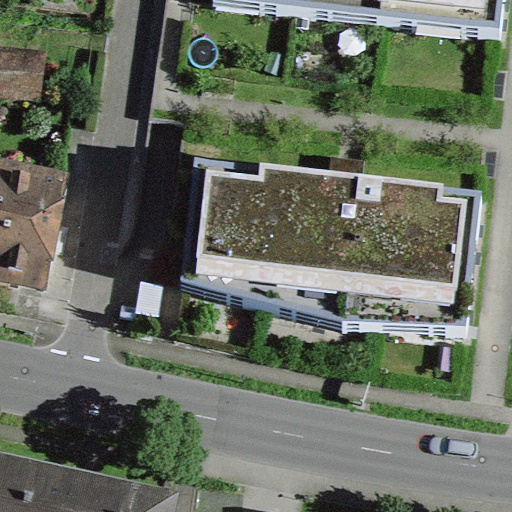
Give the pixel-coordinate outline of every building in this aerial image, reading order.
[(506,0),(215,0),(215,10),(502,42),(506,0)] [(42,49),(0,46),(0,98),(39,101),(42,49)] [(482,205),(195,172),(182,294),(341,332),(468,337),(482,205)] [(66,191),(0,177),(0,281),(44,291),(66,191)] [(172,511),(174,508),(0,469),(0,511),(172,511)]
